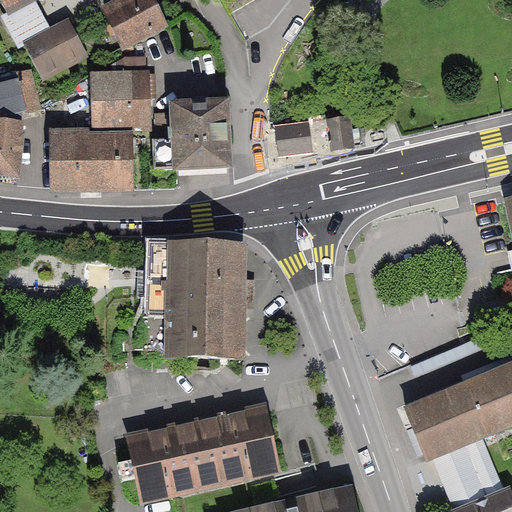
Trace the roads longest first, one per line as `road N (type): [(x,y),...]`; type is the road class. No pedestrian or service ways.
road 1 (tertiary): [(394,511),(326,320),(297,198)]
road 2 (primary): [(0,212),(151,222),(259,206)]
road 3 (primary): [(297,198),(511,148)]
road 4 (residential): [(259,206),(251,112),(226,32),(206,0)]
